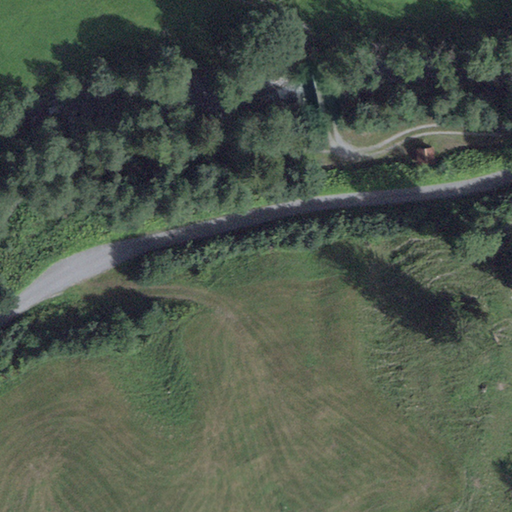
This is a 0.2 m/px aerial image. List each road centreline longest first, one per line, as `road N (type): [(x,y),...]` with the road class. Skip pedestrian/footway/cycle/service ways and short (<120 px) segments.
road 1 (unclassified): [(511,177),(458,192),(317,205),(98,258),(46,284),(0,323)]
road 2 (track): [(341,149),(306,33),(241,0)]
road 3 (track): [(511,130),(435,129),(360,155),(341,149)]
